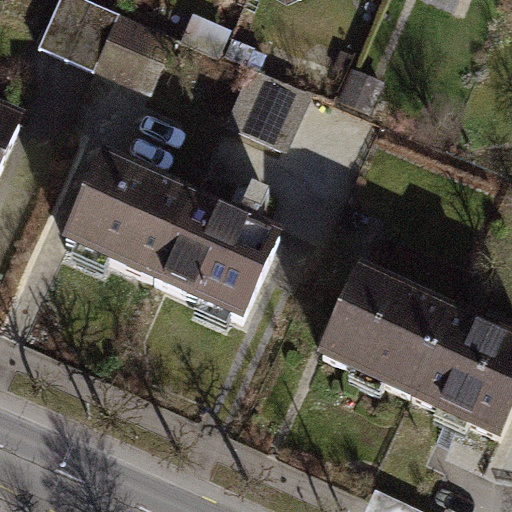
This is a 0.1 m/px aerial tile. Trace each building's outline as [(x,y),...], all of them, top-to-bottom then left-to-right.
[(94,0),(72,0),(49,53),(104,77),(130,16),(94,0)] [(130,16),(104,77),(158,100),(184,39),(130,16)] [(265,70),(238,132),(293,155),(319,94),(265,70)] [(390,90),(360,77),(347,108),(378,121),(390,90)] [(0,184),(22,132),(0,122),(0,184)] [(70,249),(156,288),(192,207),(106,169),(70,249)] [(156,288),(245,327),(281,247),(192,207),(156,288)] [(327,361),(412,401),(449,322),(363,283),(327,361)] [(412,401),(503,443),(511,423),(511,351),(449,322),(412,401)]
